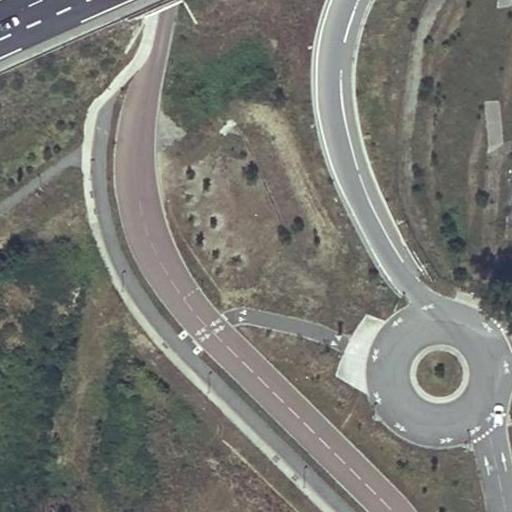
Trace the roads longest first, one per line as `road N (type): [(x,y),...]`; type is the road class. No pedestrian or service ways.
road 1 (motorway): [(448,321),(410,290),(343,163),(328,90),(330,42),(345,0)]
road 2 (secondary): [(448,321),(430,321),(399,340),(389,387),(407,415),(439,426),(484,403)]
